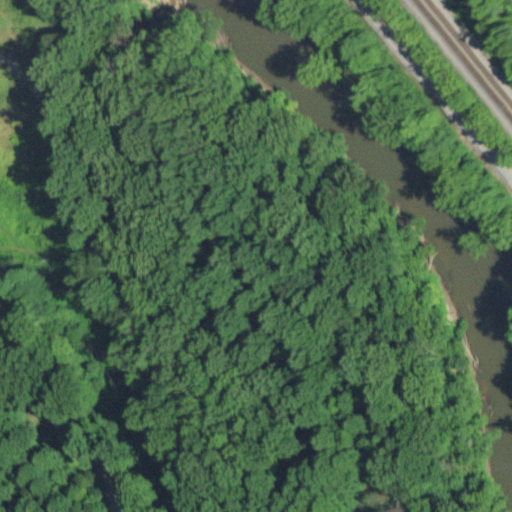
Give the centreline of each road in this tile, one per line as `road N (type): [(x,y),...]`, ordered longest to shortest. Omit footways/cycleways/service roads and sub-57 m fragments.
road 1 (primary): [(511,178),(362,0)]
road 2 (secondary): [(121,511),(0,377)]
